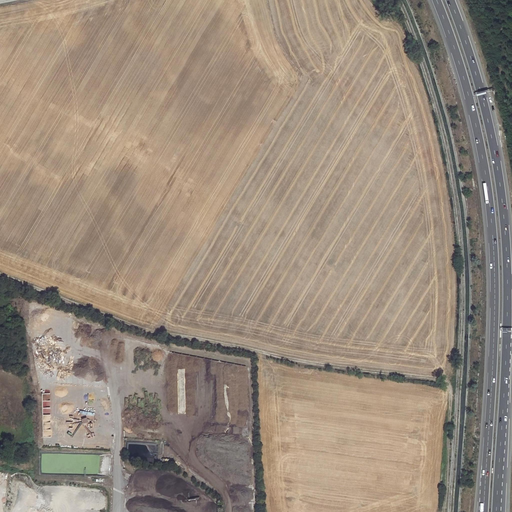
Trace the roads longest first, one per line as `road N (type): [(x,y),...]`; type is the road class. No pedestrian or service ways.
road 1 (track): [(0,274),(158,331),(443,380),(450,387),(443,511)]
road 2 (trunk): [(436,0),(469,97),(493,238),(483,511)]
road 3 (trunk): [(496,511),(504,225),(490,131),(450,0)]
